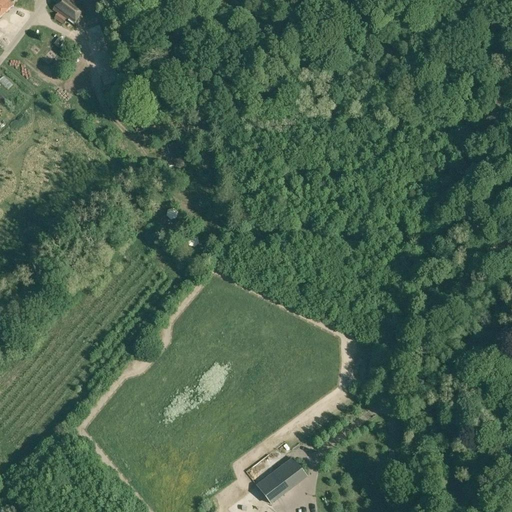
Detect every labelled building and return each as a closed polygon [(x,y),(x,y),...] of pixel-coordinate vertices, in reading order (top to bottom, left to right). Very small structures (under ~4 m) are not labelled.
[(0,0),(0,18),(14,6),(8,0),(0,0)] [(66,20),(73,26),(86,8),(74,0),(59,0),(53,10),(58,14),(54,19),(63,25),(66,20)] [(54,45),(59,49),(65,42),(59,37),(54,45)] [(87,84),(77,78),(72,86),(81,92),(87,84)] [(110,100),(121,104),(126,89),(116,85),(110,100)] [(120,149),(128,153),(130,149),(122,144),(120,149)] [(256,486),(271,506),(308,478),(306,475),(292,458),(256,486)] [(258,484),(263,479),(258,474),(253,478),(258,484)]
